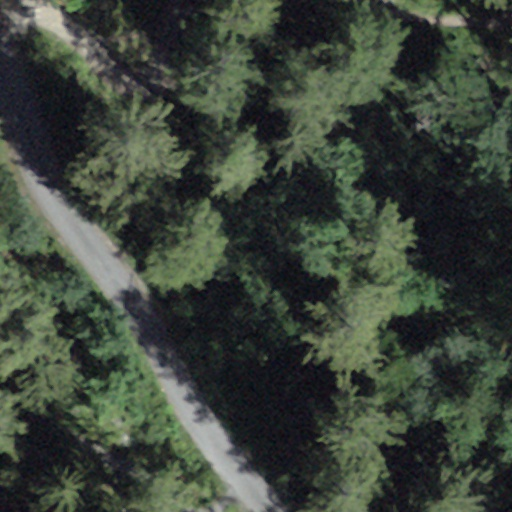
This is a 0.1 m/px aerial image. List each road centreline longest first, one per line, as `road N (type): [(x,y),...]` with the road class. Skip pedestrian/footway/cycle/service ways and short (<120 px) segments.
road 1 (track): [(250,511),(196,438),(120,294),(31,188),(0,113)]
road 2 (track): [(0,20),(153,87),(172,70),(163,0)]
road 3 (track): [(387,0),(511,31)]
